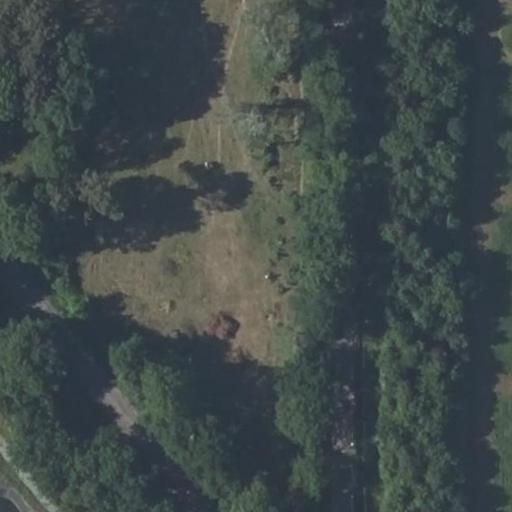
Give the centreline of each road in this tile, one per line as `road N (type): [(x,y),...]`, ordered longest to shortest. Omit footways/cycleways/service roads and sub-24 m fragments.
road 1 (residential): [(341,511),(342,0)]
road 2 (residential): [(199,511),(0,264)]
